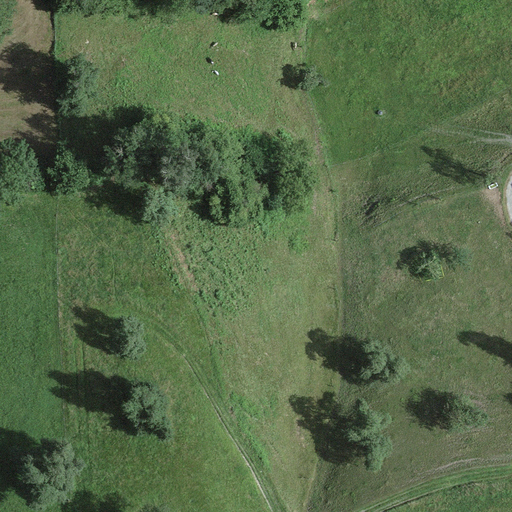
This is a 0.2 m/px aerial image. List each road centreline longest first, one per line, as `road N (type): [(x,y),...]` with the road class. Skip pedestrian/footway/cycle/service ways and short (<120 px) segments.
road 1 (track): [(86,325),(136,317),(189,361),(279,511)]
road 2 (track): [(379,511),(426,489),(511,471)]
